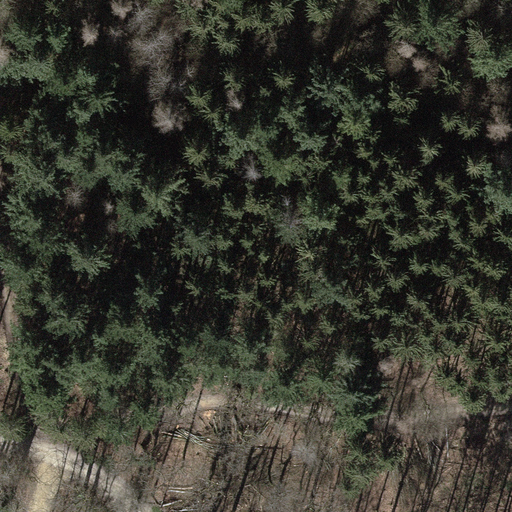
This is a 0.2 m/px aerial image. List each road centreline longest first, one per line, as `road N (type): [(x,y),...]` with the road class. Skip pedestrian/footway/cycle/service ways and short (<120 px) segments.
road 1 (track): [(34,446),(107,419),(214,398),(367,410),(511,401)]
road 2 (track): [(34,446),(0,210)]
